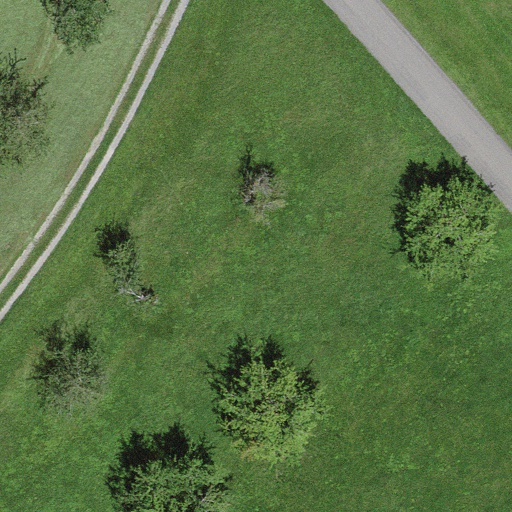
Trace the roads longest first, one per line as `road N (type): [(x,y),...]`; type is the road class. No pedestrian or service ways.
road 1 (track): [(0,296),(100,158),(180,0)]
road 2 (residential): [(353,0),(511,182)]
